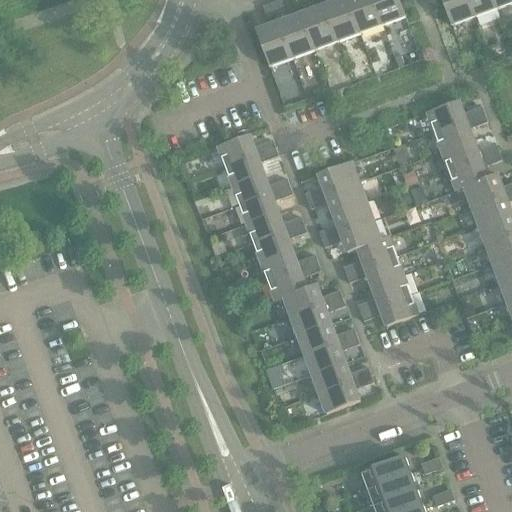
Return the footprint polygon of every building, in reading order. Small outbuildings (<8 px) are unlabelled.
[(347,0),(343,0),(325,7),(338,44),(361,36),(347,0)] [(347,0),(361,36),(384,28),(373,0),(347,0)] [(399,0),(373,0),(384,28),(407,19),(399,0)] [(442,0),(453,28),(476,19),(469,0),(442,0)] [(498,11),(494,0),(469,0),(476,19),(498,11)] [(511,0),(494,0),(498,11),(511,5),(511,0)] [(283,1),(274,4),(277,15),(287,12),(283,1)] [(274,4),(264,8),(268,18),(277,15),(274,4)] [(325,7),(303,15),(316,52),(338,44),(325,7)] [(303,15),(280,23),(293,61),(316,52),(303,15)] [(271,69),(293,61),(280,23),(257,31),(271,69)] [(469,124),(487,118),(484,110),(466,116),(462,103),(429,115),(436,136),(469,124)] [(436,136),(443,155),(476,142),(472,132),(489,126),(487,118),(469,124),(436,136)] [(277,151),(274,143),(256,150),(252,138),(220,149),(227,170),(259,158),(277,151)] [(476,142),(443,155),(450,174),(483,162),(500,155),(498,148),(480,154),(476,142)] [(227,170),(234,189),(266,177),(262,166),(280,160),(277,151),(259,158),(227,170)] [(503,164),(500,155),(483,162),(450,174),(457,194),(465,191),(490,181),(486,170),(503,164)] [(306,197),(309,205),(328,198),(361,186),(354,166),(320,178),(325,190),(306,197)] [(266,177),(234,189),(241,208),(273,196),(291,189),(288,182),(270,188),(266,177)] [(490,181),(465,191),(473,211),(506,198),(511,195),(511,186),(504,190),(499,178),(490,181)] [(368,204),(361,186),(328,198),(309,205),(312,212),(331,206),(335,216),(368,204)] [(241,208),(248,227),(280,215),(276,204),(294,197),(291,189),(273,196),(241,208)] [(511,195),(506,198),(473,211),(480,230),(511,217),(511,213),(509,206),(511,204),(511,195)] [(321,235),(323,243),(342,236),(375,223),(368,204),(335,216),(339,228),(321,235)] [(280,215),(248,227),(256,246),(287,234),(305,228),(302,220),(284,226),(280,215)] [(511,217),(480,230),(487,249),(511,239),(511,217)] [(349,256),(359,253),(382,243),(375,223),(342,236),(323,243),(327,251),(345,244),(349,256)] [(256,246),(263,265),(294,253),(290,243),(308,236),(305,228),(287,234),(256,246)] [(511,239),(487,249),(494,268),(511,260),(511,239)] [(345,270),(348,278),(365,272),(398,260),(391,240),(382,243),(359,253),(363,264),(345,270)] [(263,265),(270,284),(301,273),(319,266),(316,258),(298,264),(294,253),(263,265)] [(368,280),(372,290),(405,278),(398,260),(365,272),(348,278),(351,286),(368,280)] [(511,260),(494,268),(501,287),(511,282),(511,260)] [(301,273),(270,284),(277,304),(285,300),(308,291),(304,281),(322,274),(319,266),(301,273)] [(359,309),(362,316),(379,310),(412,298),(405,278),(372,290),(377,302),(359,309)] [(511,282),(501,287),(508,305),(511,303),(511,282)] [(285,300),(292,320),(326,308),(344,301),(341,293),(323,300),(319,287),(308,291),(285,300)] [(419,318),(412,298),(379,310),(362,316),(364,324),(382,318),(387,330),(419,318)] [(326,308),(292,320),(299,339),(333,327),(329,315),(347,309),(344,301),(326,308)] [(337,338),(333,327),(299,339),(306,358),(340,346),(358,339),(355,332),(337,338)] [(306,358),(314,377),(347,365),(343,354),(361,347),(358,339),(340,346),(306,358)] [(347,365),(314,377),(320,396),(354,384),(372,377),(369,370),(351,376),(347,365)] [(375,385),(372,377),(354,384),(320,396),(328,416),(361,404),(357,392),(375,385)] [(362,475),(369,493),(412,476),(406,459),(362,475)] [(440,460),(431,463),(435,474),(444,471),(440,460)] [(431,463),(422,467),(426,477),(435,474),(431,463)] [(369,493),(375,509),(418,492),(412,476),(369,493)] [(452,491),(443,494),(447,505),(456,502),(452,491)] [(375,509),(376,511),(413,511),(424,508),(418,492),(375,509)] [(443,494),(434,498),(438,509),(447,505),(443,494)]
